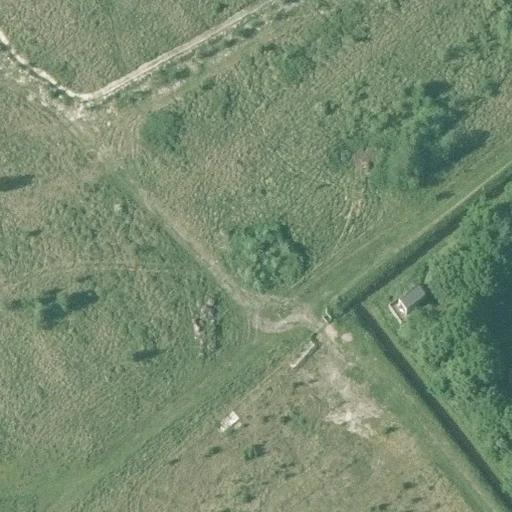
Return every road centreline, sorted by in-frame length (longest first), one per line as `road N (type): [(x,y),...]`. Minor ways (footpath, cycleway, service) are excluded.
road 1 (track): [(49,511),(300,306),(511,154)]
road 2 (track): [(300,306),(336,351),(363,366),(481,511)]
